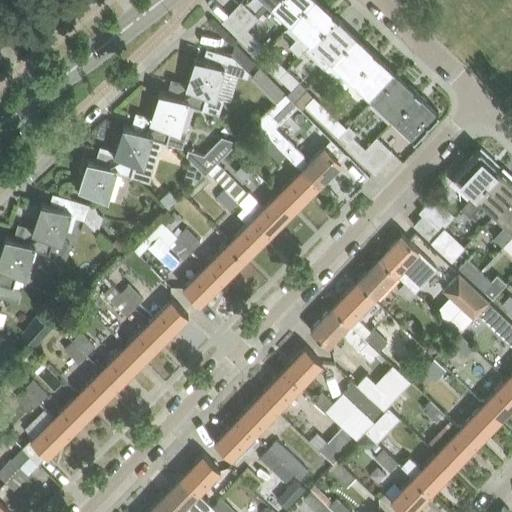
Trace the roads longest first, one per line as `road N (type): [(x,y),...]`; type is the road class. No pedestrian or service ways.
road 1 (residential): [(86,511),(482,98)]
road 2 (residential): [(0,188),(188,6)]
road 3 (tertiary): [(162,0),(0,125)]
road 4 (unclassified): [(482,98),(376,0)]
